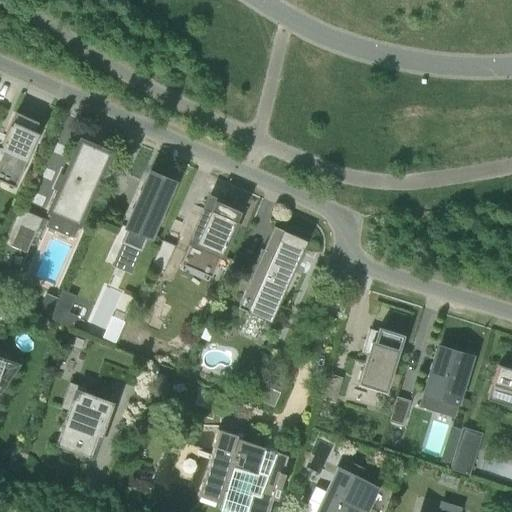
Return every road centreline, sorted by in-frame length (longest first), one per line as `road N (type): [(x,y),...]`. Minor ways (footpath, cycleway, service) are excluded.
road 1 (unclassified): [(511,312),(352,260),(338,225),(247,174)]
road 2 (residential): [(511,63),(372,57),(254,0)]
road 3 (unclassified): [(0,65),(247,174)]
